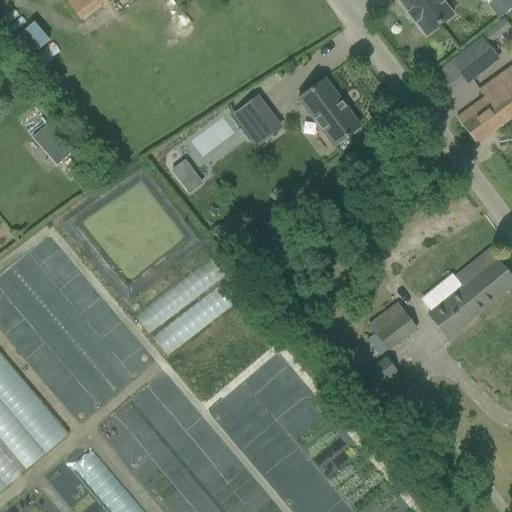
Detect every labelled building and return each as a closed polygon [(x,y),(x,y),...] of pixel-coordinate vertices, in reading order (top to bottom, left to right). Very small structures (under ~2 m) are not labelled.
[(82,20),(108,0),(71,0),(68,3),(82,20)] [(397,0),(398,1),(399,1),(408,13),(407,14),(414,23),(415,23),(424,35),(425,36),(452,15),(451,14),(440,0),(397,0)] [(34,21),(14,38),(30,57),(50,40),(34,21)] [(494,64),(495,56),(481,38),(449,63),(467,85),(494,64)] [(511,118),(511,66),(479,90),(484,98),(456,119),(475,145),(511,118)] [(323,80),(298,100),(334,147),(359,128),(323,80)] [(256,98),(234,115),(251,137),(273,120),(256,98)] [(73,152),(49,124),(31,139),(55,167),(73,152)] [(189,194),(204,182),(185,159),(170,170),(189,194)] [(511,286),(511,278),(489,250),(454,278),(461,286),(426,315),(447,340),(511,286)] [(243,298),(212,258),(135,319),(167,358),(243,298)] [(387,352),(417,330),(397,303),(368,324),(387,352)] [(0,490),(68,433),(0,352),(0,490)] [(397,373),(386,358),(363,375),(374,389),(397,373)] [(365,394),(373,388),(363,375),(356,380),(365,394)]
